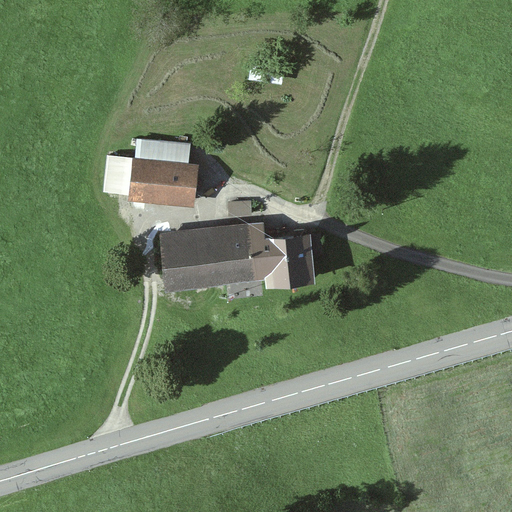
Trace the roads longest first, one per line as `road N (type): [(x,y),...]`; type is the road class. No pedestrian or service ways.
road 1 (tertiary): [(0,477),(511,326)]
road 2 (track): [(313,223),(386,0)]
road 3 (track): [(148,229),(151,311),(115,441)]
